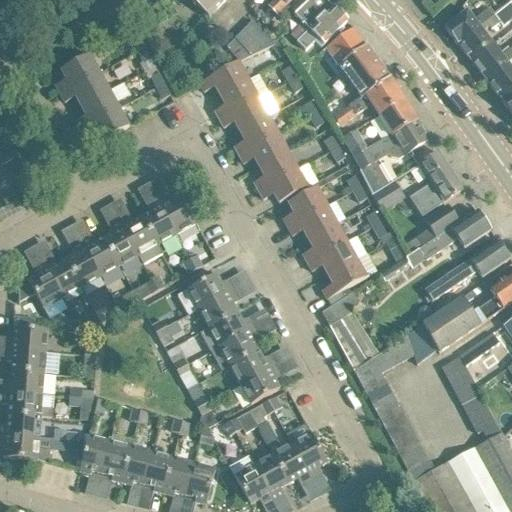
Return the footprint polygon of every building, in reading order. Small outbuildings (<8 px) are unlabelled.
[(188,0),(194,6),(208,19),(226,0),(188,0)] [(275,0),(269,7),(277,16),(287,6),(292,0),(275,0)] [(348,23),(324,0),(309,0),(295,15),(310,31),(299,42),(306,50),(316,39),(324,47),(348,23)] [(457,46),(458,46),(511,3),(511,1),(510,3),(507,0),(494,0),(488,6),(490,9),(477,19),(479,22),(477,24),(467,12),(445,29),(457,46)] [(511,5),(511,4),(458,46),(471,62),(487,50),(493,45),(483,32),(490,27),(492,30),(501,23),(504,27),(511,21),(511,5)] [(97,5),(70,29),(74,36),(107,17),(97,5)] [(282,21),(292,11),(287,6),(277,16),(282,21)] [(275,17),(272,14),(266,14),(263,17),(269,23),(275,17)] [(273,48),(272,47),(254,25),(226,48),(240,65),(252,57),(253,59),(272,49),(273,48)] [(334,118),(334,119),(366,97),(390,79),(354,29),(338,41),(328,49),(333,56),(348,78),(338,85),(353,105),(334,118)] [(132,42),(137,54),(146,49),(140,38),(132,42)] [(282,42),(272,47),(273,48),(272,49),(279,59),(290,53),(282,42)] [(473,65),(486,81),(508,65),(511,61),(511,49),(509,52),(507,49),(500,55),(495,48),(473,65)] [(146,49),(137,54),(143,65),(152,61),(146,49)] [(56,88),(60,96),(99,75),(90,57),(61,72),(66,82),(56,88)] [(511,61),(486,81),(498,98),(501,101),(511,92),(511,70),(511,69),(511,67),(511,61)] [(215,89),(220,98),(249,82),(239,65),(199,85),(204,94),(215,89)] [(283,73),(289,84),(296,80),(290,69),(283,73)] [(76,99),(81,108),(109,93),(99,75),(60,96),(65,105),(76,99)] [(150,79),(156,90),(165,86),(159,75),(150,79)] [(366,97),(334,119),(341,128),(367,110),(366,108),(372,105),(379,117),(404,100),(390,79),(366,97)] [(289,84),(296,94),(303,90),(296,80),(289,84)] [(215,113),(219,122),(259,100),(249,82),(220,98),(225,108),(215,113)] [(165,86),(156,90),(161,101),(170,97),(165,86)] [(511,92),(501,101),(500,102),(511,116),(511,92)] [(75,123),(80,132),(119,111),(109,93),(81,108),(86,118),(75,123)] [(234,124),(240,134),(269,118),(259,100),(219,122),(224,130),(234,124)] [(379,117),(378,117),(391,137),(393,139),(418,122),(404,100),(379,117)] [(305,108),(311,119),(318,115),(311,104),(305,108)] [(119,111),(80,132),(85,140),(95,135),(101,145),(129,129),(119,111)] [(311,119),(317,129),(324,125),(318,115),(311,119)] [(234,149),(239,158),(278,136),(269,118),(240,134),(245,143),(234,149)] [(368,150),(353,159),(361,172),(376,164),(375,163),(389,154),(392,158),(400,160),(430,141),(418,122),(393,139),(391,137),(368,151),(368,150)] [(342,140),(353,159),(368,150),(357,132),(342,140)] [(254,160),(259,170),(288,154),(278,136),(239,158),(244,166),(254,160)] [(0,142),(0,173),(7,187),(18,181),(20,184),(30,179),(7,138),(0,142)] [(326,143),(333,154),(339,150),(333,139),(326,143)] [(333,154),(339,164),(345,160),(339,150),(333,154)] [(254,185),(259,194),(298,172),(288,154),(259,170),(264,179),(254,185)] [(432,184),(418,193),(410,199),(423,218),(463,192),(438,154),(418,167),(427,181),(428,180),(432,184)] [(274,196),(279,206),(308,190),(298,172),(259,194),(263,202),(274,196)] [(348,180),(354,192),(363,187),(358,176),(348,180)] [(394,183),(372,198),(383,214),(405,200),(394,183)] [(363,187),(354,192),(360,203),(369,198),(363,187)] [(283,221),(288,229),(327,208),(317,189),(288,206),(294,215),(283,221)] [(168,197),(158,203),(177,237),(196,226),(180,198),(171,203),(168,197)] [(150,215),(142,219),(146,227),(148,230),(158,247),(163,244),(167,251),(170,252),(182,245),(177,237),(158,203),(147,209),(150,215)] [(430,230),(417,239),(422,248),(436,239),(459,224),(448,207),(431,218),(425,222),(430,230)] [(303,232),(308,242),(337,226),(327,208),(288,229),(293,238),(303,232)] [(477,212),(438,239),(381,277),(386,284),(410,268),(413,272),(446,250),(459,241),(465,250),(491,232),(477,212)] [(367,217),(373,229),(382,224),(376,213),(367,217)] [(130,218),(120,224),(139,258),(143,266),(162,255),(158,247),(148,230),(146,227),(142,219),(133,224),(130,218)] [(112,235),(103,241),(118,269),(139,258),(120,224),(109,230),(112,235)] [(382,224),(373,229),(379,240),(388,235),(382,224)] [(303,257),(308,265),(347,244),(337,226),(308,242),(313,251),(303,257)] [(92,239),(81,245),(100,279),(118,269),(103,241),(95,245),(92,239)] [(498,242),(425,292),(432,302),(455,286),(456,287),(478,272),(483,279),(510,261),(498,242)] [(323,268),(328,278),(357,261),(347,244),(308,265),(312,274),(323,268)] [(74,257),(65,262),(80,290),(100,279),(81,245),(71,251),(74,257)] [(405,258),(399,248),(391,251),(397,262),(405,258)] [(190,261),(196,272),(203,268),(197,258),(190,261)] [(54,260),(44,266),(63,299),(80,290),(65,262),(57,266),(54,260)] [(184,265),(189,275),(196,272),(190,261),(184,265)] [(357,261),(328,278),(333,287),(323,293),(328,301),(367,279),(357,261)] [(36,278),(18,287),(19,304),(34,296),(43,311),(44,310),(50,321),(69,310),(63,299),(44,266),(33,272),(36,278)] [(463,299),(423,326),(437,352),(438,355),(511,304),(511,274),(490,289),(496,299),(472,315),(463,299)] [(198,311),(199,312),(233,293),(227,282),(221,285),(216,276),(178,297),(189,317),(198,311)] [(159,277),(151,281),(158,292),(165,288),(159,277)] [(145,284),(131,292),(137,303),(158,292),(151,281),(145,284)] [(120,298),(113,302),(119,313),(126,310),(137,303),(131,292),(120,298)] [(233,293),(199,312),(209,330),(209,331),(238,316),(233,307),(238,303),(233,293)] [(322,315),(341,349),(364,332),(351,312),(358,307),(359,303),(353,294),(322,315)] [(113,302),(106,306),(94,312),(100,323),(119,313),(113,302)] [(426,307),(420,310),(418,315),(420,320),(424,321),(430,319),(432,315),(430,310),(426,307)] [(209,331),(201,335),(211,354),(211,353),(219,349),(253,331),(248,320),(247,320),(242,323),(238,316),(209,331)] [(68,332),(76,332),(76,322),(69,321),(68,332)] [(152,327),(156,335),(166,329),(162,321),(152,327)] [(76,332),(84,333),(98,334),(99,323),(76,322),(76,332)] [(437,352),(423,326),(408,337),(414,357),(417,367),(437,352)] [(8,339),(7,352),(45,355),(47,332),(15,329),(14,340),(8,339)] [(156,335),(160,342),(163,348),(173,343),(166,329),(156,335)] [(219,349),(230,369),(258,353),(254,344),(259,341),(253,330),(253,331),(219,349)] [(341,349),(354,373),(372,361),(379,356),(364,332),(341,349)] [(460,358),(466,368),(500,344),(493,335),(460,358)] [(394,346),(403,363),(414,357),(408,337),(394,346)] [(383,353),(392,369),(403,363),(394,346),(383,353)] [(84,349),(83,357),(96,358),(96,349),(84,349)] [(12,364),(12,374),(43,376),(45,355),(7,352),(6,363),(12,364)] [(230,369),(240,387),(274,369),(269,358),(263,361),(258,353),(230,369)] [(383,353),(372,361),(381,376),(392,369),(383,353)] [(169,360),(176,373),(187,367),(180,354),(169,360)] [(83,357),(83,365),(82,379),(94,380),(96,358),(83,357)] [(466,368),(460,358),(442,370),(447,379),(466,368)] [(367,397),(387,386),(381,376),(372,361),(354,373),(367,397)] [(176,373),(180,380),(190,374),(192,377),(197,374),(198,369),(195,362),(187,367),(176,373)] [(466,368),(447,379),(451,388),(471,378),(466,368)] [(240,387),(251,407),(279,391),(274,382),(280,379),(274,369),(240,387)] [(4,382),(3,395),(42,397),(43,376),(12,374),(11,383),(4,382)] [(471,378),(451,388),(456,397),(476,387),(471,378)] [(490,382),(478,390),(486,402),(498,393),(490,382)] [(372,407),(392,395),(387,386),(367,397),(372,407)] [(476,387),(456,397),(461,406),(481,396),(476,387)] [(70,390),(69,399),(93,401),(94,392),(70,390)] [(511,423),(511,395),(508,390),(487,405),(503,430),(511,423)] [(9,407),(8,417),(52,420),(53,411),(41,410),(42,397),(3,395),(3,406),(9,407)] [(377,415),(397,404),(392,395),(372,407),(377,415)] [(486,405),(481,396),(461,406),(466,416),(486,405)] [(193,404),(196,411),(207,406),(203,398),(193,404)] [(69,407),(80,408),(91,408),(93,402),(93,401),(69,399),(69,407)] [(273,401),(267,405),(272,414),(278,411),(281,409),(276,400),(273,401)] [(108,405),(100,402),(99,405),(98,404),(96,413),(104,415),(108,405)] [(382,424),(402,413),(397,404),(377,415),(382,424)] [(267,405),(260,409),(250,414),(258,428),(268,423),(265,418),(272,414),(267,405)] [(486,405),(466,416),(471,425),(491,414),(486,405)] [(196,411),(200,418),(211,413),(207,406),(196,411)] [(387,434),(407,423),(402,413),(382,424),(387,434)] [(138,424),(147,427),(150,416),(141,414),(138,424)] [(471,425),(477,436),(482,433),(497,425),(491,414),(471,425)] [(1,426),(0,437),(38,440),(39,429),(51,430),(52,420),(8,417),(8,426),(1,426)] [(228,425),(234,435),(240,432),(234,422),(228,425)] [(173,434),(179,435),(182,425),(176,423),(173,434)] [(392,443),(412,432),(407,423),(387,434),(392,443)] [(179,435),(188,437),(190,427),(182,425),(179,435)] [(228,425),(223,428),(228,438),(234,435),(228,425)] [(497,425),(482,433),(487,442),(475,449),(486,469),(510,511),(511,511),(511,452),(511,450),(504,438),(497,425)] [(204,430),(200,441),(199,444),(213,448),(214,443),(210,435),(211,432),(204,430)] [(398,453),(418,443),(412,432),(392,443),(398,453)] [(66,442),(78,443),(78,434),(67,434),(66,442)] [(294,446),(291,448),(309,482),(321,475),(318,469),(327,464),(312,436),(294,446)] [(37,463),(49,466),(50,452),(37,451),(38,440),(0,437),(0,438),(0,449),(6,450),(5,460),(37,463)] [(92,473),(103,476),(111,445),(89,439),(79,474),(91,477),(92,473)] [(66,451),(77,452),(78,443),(66,442),(66,451)] [(403,463),(423,452),(418,443),(398,453),(403,463)] [(112,482),(122,485),(132,450),(111,445),(103,476),(113,479),(112,482)] [(291,448),(271,458),(287,486),(297,481),(300,487),(309,482),(291,448)] [(486,469),(475,449),(466,454),(477,474),(486,469)] [(133,484),(144,486),(152,455),(132,450),(122,485),(132,488),(133,484)] [(408,472),(429,462),(423,452),(403,463),(408,472)] [(477,474),(466,454),(449,464),(475,511),(510,511),(486,469),(477,474)] [(153,493),(164,496),(173,461),(152,455),(144,486),(154,489),(153,493)] [(249,458),(247,459),(271,503),(284,496),(280,490),(287,486),(271,458),(254,467),(249,458)] [(228,468),(241,490),(250,507),(259,502),(263,508),(271,503),(247,459),(228,468)] [(175,495),(186,498),(194,466),(173,461),(164,496),(174,499),(175,495)] [(414,483),(434,472),(429,462),(408,472),(414,483)] [(475,511),(449,464),(434,472),(414,483),(430,511),(475,511)] [(194,466),(186,498),(196,500),(195,504),(206,507),(215,472),(194,466)]
